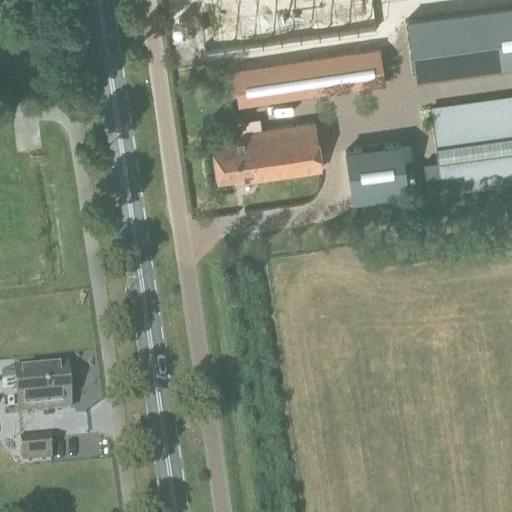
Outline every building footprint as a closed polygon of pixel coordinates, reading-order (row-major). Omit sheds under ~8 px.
[(197,0),(205,55),(377,31),(372,0),(197,0)] [(511,4),(407,20),(416,79),(511,65),(511,4)] [(233,70),(238,107),(384,85),(379,48),(233,70)] [(437,162),(424,164),(428,194),(511,182),(511,96),(430,108),(437,162)] [(234,182),(320,169),(313,122),(241,132),(242,136),(212,140),(218,180),(234,178),(234,182)] [(356,204),(408,197),(399,141),(345,149),(352,204),(356,204)] [(14,368),(17,413),(70,408),(66,364),(14,368)] [(19,439),(21,464),(51,461),(49,436),(19,439)]
